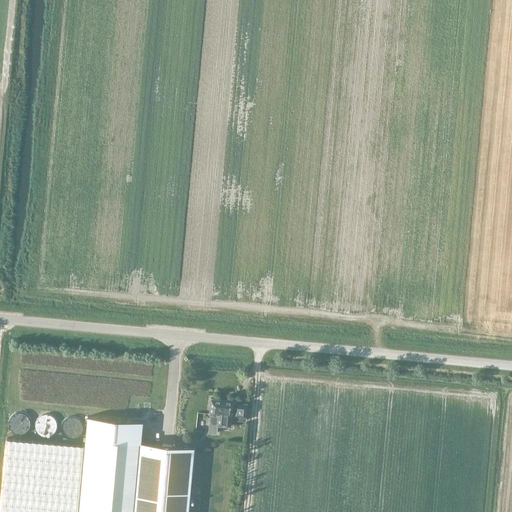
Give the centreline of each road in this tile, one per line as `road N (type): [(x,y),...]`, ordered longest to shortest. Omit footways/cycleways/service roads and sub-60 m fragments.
road 1 (unclassified): [(0,318),(511,367)]
road 2 (track): [(244,511),(259,343)]
